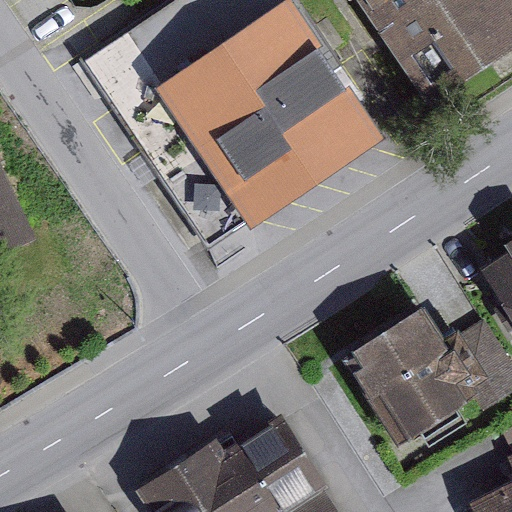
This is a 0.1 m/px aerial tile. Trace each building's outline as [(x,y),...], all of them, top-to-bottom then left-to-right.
[(250,221),(254,227),(388,137),(342,69),(354,62),(313,1),(306,5),(302,0),(159,0),(76,56),(206,250),(250,221)] [(511,0),(364,0),(429,97),(511,42),(511,0)] [(0,154),(0,253),(38,236),(0,154)] [(508,243),(479,261),(511,312),(511,231),(504,236),(508,243)] [(354,350),(346,355),(397,436),(471,390),(483,409),(511,390),(511,360),(484,316),(463,329),(458,320),(446,327),(426,296),(350,344),(354,350)] [(359,511),(296,409),(152,498),(160,511),(359,511)] [(511,476),(471,497),(478,511),(511,511),(511,426),(503,431),(511,449),(511,450),(508,452),(511,460),(511,476)]
